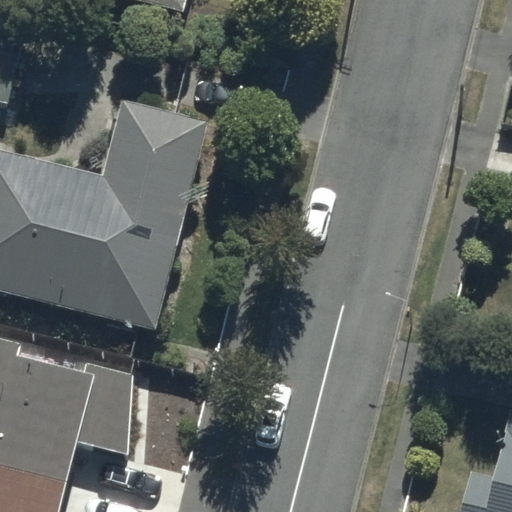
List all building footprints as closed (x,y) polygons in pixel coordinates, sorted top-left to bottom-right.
[(124,0),(184,14),(188,0),(124,0)] [(0,3),(0,106),(8,108),(31,11),(0,3)] [(0,149),(0,290),(162,332),(215,124),(127,102),(108,177),(0,149)] [(0,336),(0,511),(69,511),(82,446),(134,456),(134,375),(89,363),(86,375),(24,359),(28,344),(0,336)] [(476,475),(466,511),(511,511),(511,409),(509,408),(491,479),(476,475)]
